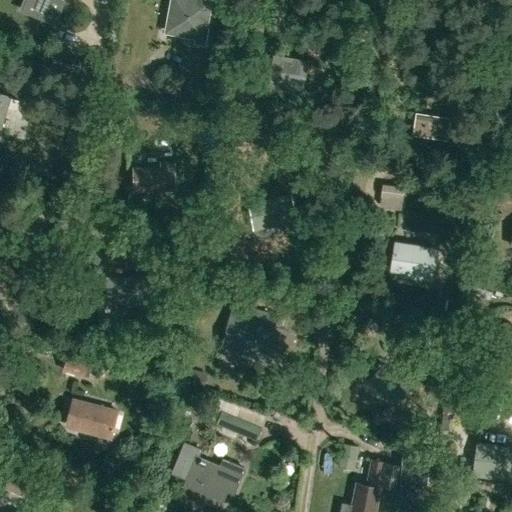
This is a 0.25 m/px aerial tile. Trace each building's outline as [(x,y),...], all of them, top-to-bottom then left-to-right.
[(24,0),(21,8),(54,22),(63,1),(61,0),(24,0)] [(201,0),(172,0),(169,21),(180,23),(178,34),(191,36),(191,37),(195,38),(193,44),(206,46),(209,27),(206,26),(210,1),(201,0)] [(244,19),(242,30),(261,33),(263,22),(244,19)] [(274,56),(270,84),(302,89),(306,61),(274,56)] [(483,84),(466,96),(471,104),(489,92),(483,84)] [(0,128),(1,129),(3,123),(7,107),(16,109),(18,100),(10,98),(10,97),(0,93),(0,128)] [(416,112),(413,134),(422,136),(422,133),(439,135),(438,138),(447,139),(451,118),(442,116),(441,117),(425,115),(425,114),(416,112)] [(203,129),(201,140),(221,143),(223,132),(203,129)] [(160,167),(134,168),(135,190),(175,188),(174,162),(160,163),(160,167)] [(511,182),(508,181),(502,195),(511,198),(511,182)] [(383,184),(381,196),(403,199),(404,188),(383,184)] [(291,195),(249,203),(254,228),(267,226),(267,228),(269,227),(268,225),(296,220),(291,195)] [(395,242),(391,269),(393,270),(393,273),(398,273),(399,271),(400,271),(399,276),(416,278),(432,280),(432,281),(432,280),(437,248),(421,246),(420,246),(404,244),(404,243),(395,242)] [(106,278),(105,302),(148,304),(148,299),(156,300),(156,288),(148,287),(149,280),(106,278)] [(234,303),(222,346),(233,349),(233,348),(243,350),(241,355),(257,360),(258,358),(270,361),(278,332),(250,324),(254,309),(234,303)] [(388,307),(385,319),(401,324),(405,313),(388,307)] [(511,331),(504,328),(494,352),(511,359),(511,369),(511,371),(511,370),(511,331)] [(68,358),(65,370),(89,377),(92,365),(68,358)] [(381,367),(371,379),(397,402),(408,389),(381,367)] [(187,370),(184,381),(203,387),(207,375),(187,370)] [(74,399),(67,424),(74,426),(74,428),(110,438),(117,411),(74,399)] [(222,410),(217,423),(256,439),(261,427),(222,410)] [(210,438),(205,456),(221,460),(226,443),(210,438)] [(185,444),(172,474),(187,480),(185,483),(223,499),(227,489),(233,492),(244,468),(223,459),(221,466),(198,457),(201,450),(185,444)] [(511,448),(478,444),(474,473),(510,478),(511,460),(511,448)] [(403,449),(398,511),(406,511),(425,511),(430,451),(403,449)] [(342,503),(340,511),(375,511),(380,493),(381,487),(386,462),(373,460),(368,484),(356,482),(351,505),(342,503)]
